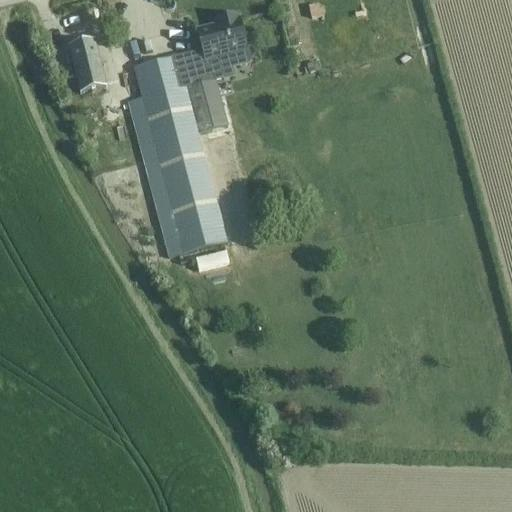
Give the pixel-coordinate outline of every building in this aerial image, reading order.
[(317,7),(309,9),(312,20),(320,18),(317,7)] [(217,28),(196,34),(201,54),(209,81),(212,80),(213,83),(223,81),(217,59),(246,51),(238,23),(236,23),(235,17),(215,22),(217,28)] [(79,95),(104,88),(93,42),(67,48),(79,95)] [(141,99),(128,103),(169,260),(226,245),(197,136),(225,129),(213,83),(212,80),(209,81),(201,54),(134,72),(141,99)] [(109,157),(135,152),(128,110),(99,114),(103,135),(105,135),(109,157)]
